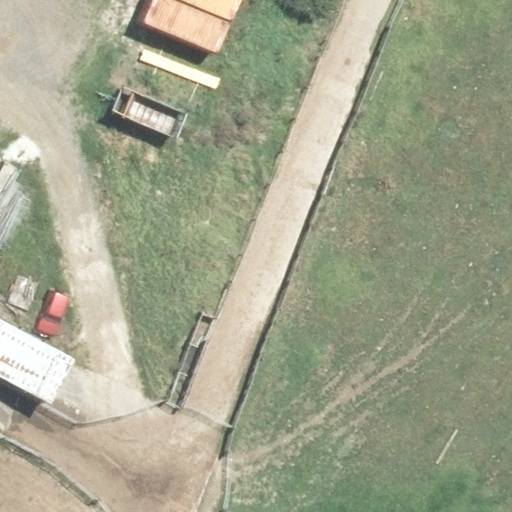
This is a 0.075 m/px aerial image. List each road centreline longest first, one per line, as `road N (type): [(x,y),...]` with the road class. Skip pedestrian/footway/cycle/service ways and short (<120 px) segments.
road 1 (track): [(200,511),(309,144),(414,0)]
road 2 (track): [(0,82),(36,120),(197,511)]
